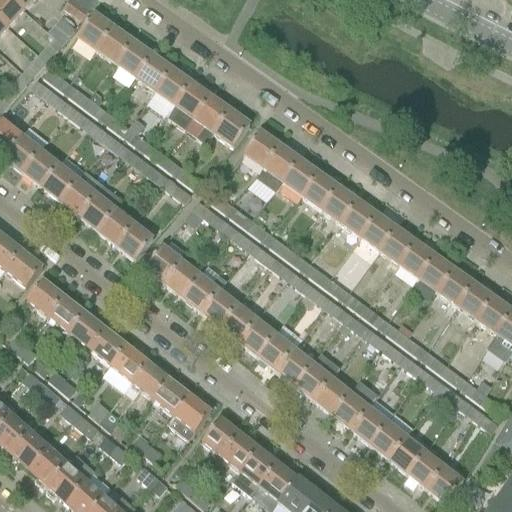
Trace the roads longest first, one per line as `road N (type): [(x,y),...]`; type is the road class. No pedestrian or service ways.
road 1 (residential): [(384,511),(0,214)]
road 2 (residential): [(511,268),(133,0)]
